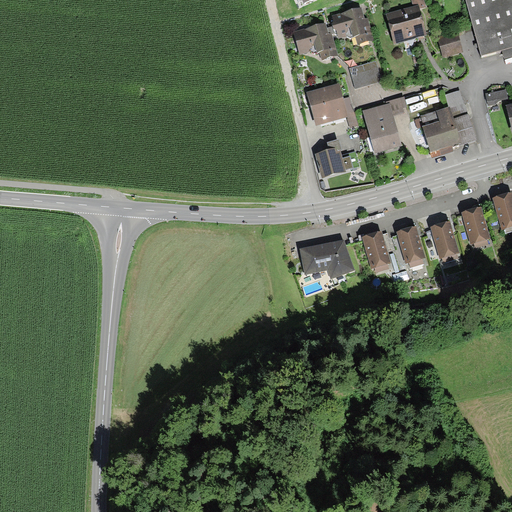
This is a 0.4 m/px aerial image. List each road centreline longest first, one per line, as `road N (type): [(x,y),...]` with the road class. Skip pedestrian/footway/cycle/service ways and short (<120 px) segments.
road 1 (tertiary): [(511,157),(301,213),(120,208)]
road 2 (tertiary): [(120,208),(99,443),(101,511)]
road 3 (track): [(271,0),(318,210)]
road 4 (tertiary): [(120,208),(0,198)]
